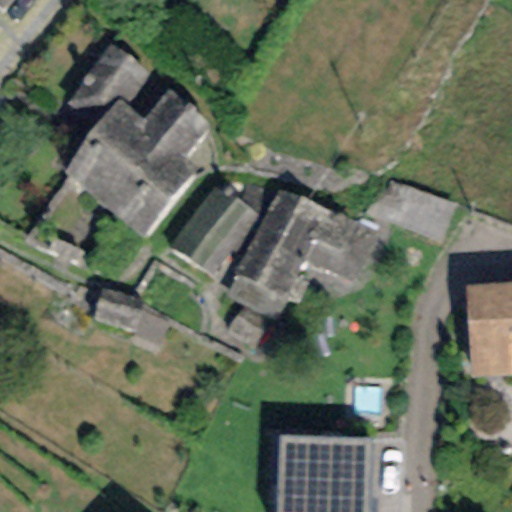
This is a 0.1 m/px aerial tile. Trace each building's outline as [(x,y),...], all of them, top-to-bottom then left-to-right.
[(18,0),(0,0),(0,9),(7,15),(18,0)] [(112,44),(63,104),(96,130),(119,103),(126,109),(152,76),(112,44)] [(211,125),(168,90),(142,122),(126,109),(119,103),(96,130),(62,171),(143,237),(195,173),(181,162),(211,125)] [(260,216),(218,185),(170,247),(211,278),(260,216)] [(377,235),(275,188),(225,294),(277,318),(304,260),(312,264),(354,283),(377,235)] [(511,282),(464,284),(468,378),(511,375),(511,282)] [(371,511),(374,440),(279,437),(276,511),(371,511)]
